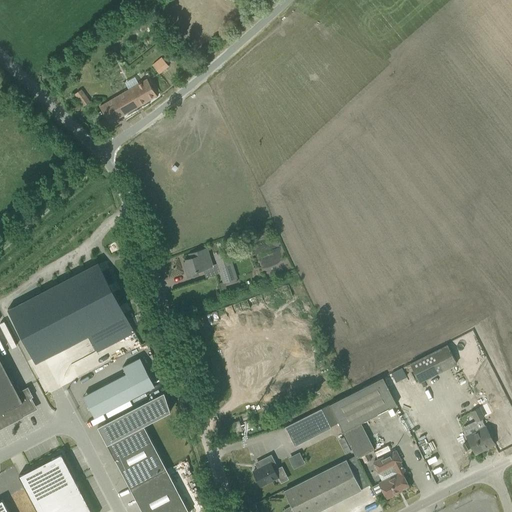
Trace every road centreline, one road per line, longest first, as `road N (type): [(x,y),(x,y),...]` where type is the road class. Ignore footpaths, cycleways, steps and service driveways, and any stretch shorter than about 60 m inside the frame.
road 1 (unclassified): [(230,511),(137,220),(101,152)]
road 2 (unclassified): [(101,152),(287,0)]
road 3 (unclassified): [(509,511),(494,468),(408,511)]
road 4 (unclassified): [(101,152),(0,54)]
road 5 (unknown): [(211,452),(275,432),(290,449),(320,436)]
